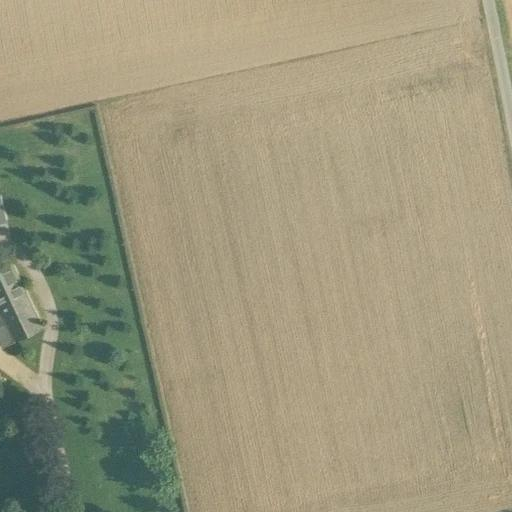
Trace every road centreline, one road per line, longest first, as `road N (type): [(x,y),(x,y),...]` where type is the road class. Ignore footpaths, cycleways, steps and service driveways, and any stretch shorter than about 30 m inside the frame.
road 1 (track): [(43,391),(51,334),(42,292),(15,245),(0,243)]
road 2 (track): [(9,366),(43,391),(70,511)]
